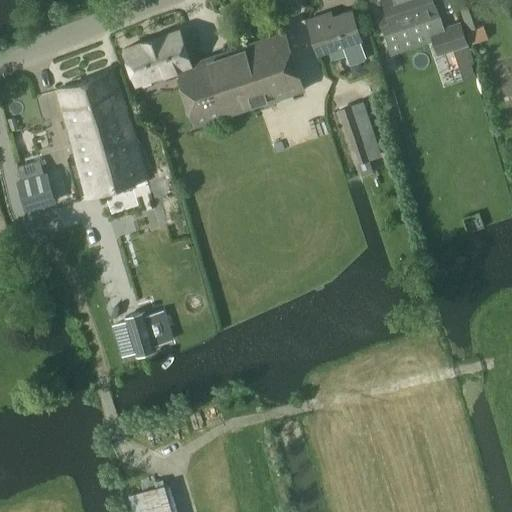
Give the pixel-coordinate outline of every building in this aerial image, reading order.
[(385,32),(415,22),(437,15),(432,0),(383,0),(386,9),(378,11),(385,32)] [(475,1),(460,6),(467,27),(482,22),(475,1)] [(306,18),(318,53),(342,45),(348,62),(351,64),(364,60),(365,57),(359,39),(360,39),(350,9),(325,17),(323,13),(306,18)] [(460,22),(431,31),(438,52),(452,48),(458,66),(469,63),(463,44),(466,43),(460,22)] [(178,29),(124,48),(136,84),(179,70),(197,124),(302,89),(283,32),(191,63),(178,29)] [(158,137),(148,131),(141,134),(142,137),(133,139),(113,71),(57,89),(88,197),(146,178),(136,147),(144,145),(151,168),(166,163),(158,137)] [(351,105),(338,109),(354,159),(355,163),(369,159),(351,105)] [(48,173),(18,181),(26,210),(56,202),(48,173)] [(177,198),(161,203),(167,216),(181,213),(177,198)] [(3,233),(0,234),(0,250),(5,248),(9,246),(3,233)] [(0,250),(0,265),(1,268),(13,262),(5,248),(0,250)] [(126,321),(113,325),(122,354),(135,350),(136,355),(155,349),(154,345),(145,315),(144,311),(125,316),(126,321)]
